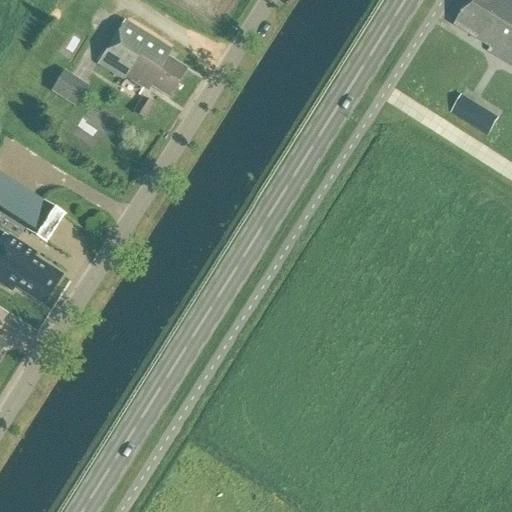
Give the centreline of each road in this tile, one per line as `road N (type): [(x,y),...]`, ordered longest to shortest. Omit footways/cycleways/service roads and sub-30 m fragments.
road 1 (primary): [(82,511),(406,0)]
road 2 (unclassified): [(0,425),(268,0)]
road 3 (track): [(227,64),(124,0)]
